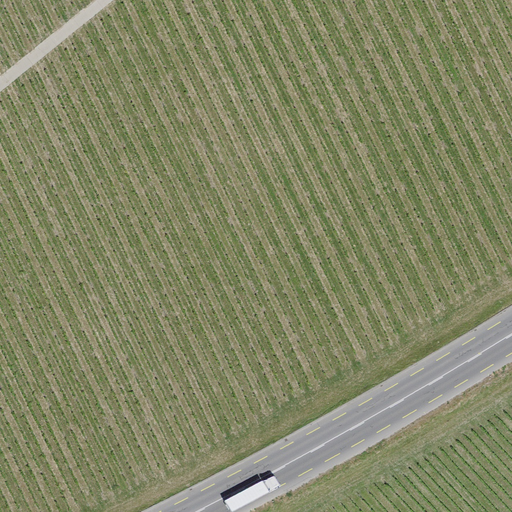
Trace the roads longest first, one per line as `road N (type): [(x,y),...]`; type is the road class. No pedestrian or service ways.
road 1 (secondary): [(198,511),(511,333)]
road 2 (track): [(0,85),(104,0)]
